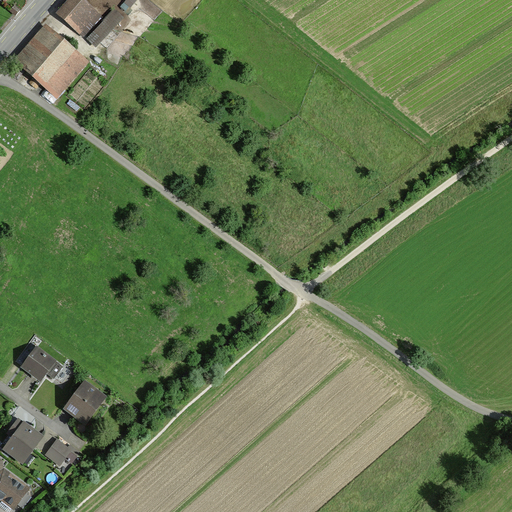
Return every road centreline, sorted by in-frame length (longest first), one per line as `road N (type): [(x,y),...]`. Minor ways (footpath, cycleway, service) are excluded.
road 1 (residential): [(0,75),(276,274)]
road 2 (unclassified): [(276,274),(457,397),(511,419)]
road 3 (track): [(511,134),(312,283),(294,287)]
